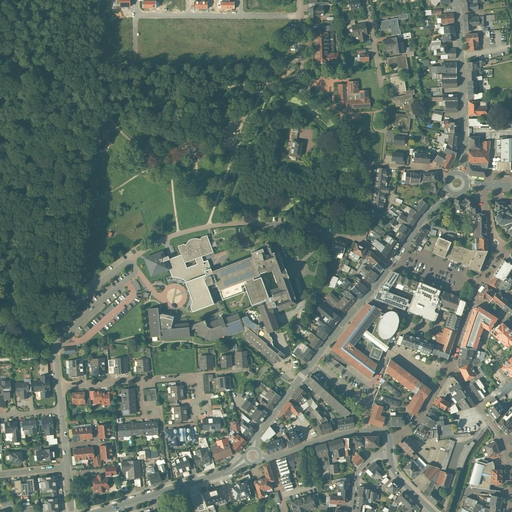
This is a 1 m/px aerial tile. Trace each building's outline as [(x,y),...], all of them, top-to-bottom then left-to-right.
[(358,0),(355,0),(349,1),(350,6),(351,10),(355,9),(359,8),(360,8),(358,0)] [(471,4),(462,5),(463,12),(472,11),(471,4)] [(314,8),(308,8),(309,18),(318,18),(317,8),(314,8)] [(453,14),(440,15),(441,24),(453,23),(453,14)] [(471,15),(463,15),(463,23),(472,23),(479,22),(479,17),(471,18),(471,15)] [(397,19),(391,20),(381,22),(382,30),(390,28),(391,36),(397,35),(400,34),(400,30),(399,30),(397,19)] [(472,23),(463,23),(464,31),(472,30),(472,26),(472,23)] [(354,26),(352,26),(352,28),(353,31),(353,36),(358,36),(359,42),(366,41),(365,34),(367,34),(365,24),(354,26)] [(329,26),(324,26),(324,31),(323,32),(323,33),(324,33),(324,31),(326,31),(326,30),(330,30),(331,50),(331,53),(333,53),(333,34),(334,34),(334,26),(329,26)] [(454,26),(443,27),(444,34),(454,33),(454,26)] [(323,32),(322,32),(319,32),(317,34),(316,34),(316,32),(314,33),(314,47),(314,50),(315,50),(315,64),(320,64),(320,65),(324,64),(324,63),(338,63),(338,54),(331,54),(331,53),(331,50),(330,30),(326,30),(326,31),(324,31),(324,33),(323,33),(323,32)] [(454,33),(444,34),(444,37),(442,37),(443,42),(445,41),(445,42),(455,41),(454,33)] [(477,34),(466,35),(466,43),(467,43),(467,46),(468,51),(480,50),(480,44),(478,44),(477,34)] [(401,39),(396,40),(396,38),(384,40),(385,49),(393,48),(394,55),(401,53),(404,53),(401,39)] [(455,49),(441,49),(437,50),(437,56),(440,55),(441,59),(447,59),(456,59),(455,49)] [(404,53),(401,53),(402,56),(387,59),(389,68),(389,67),(393,67),(394,68),(394,66),(398,66),(399,73),(400,73),(408,71),(405,58),(414,57),(413,51),(404,53)] [(456,63),(443,63),(443,66),(443,68),(440,69),(440,73),(455,73),(456,73),(456,63)] [(476,63),(467,63),(467,71),(475,71),(476,71),(476,67),(476,63)] [(467,71),(466,71),(467,81),(468,81),(475,81),(475,77),(475,71),(467,71)] [(399,73),(392,74),(392,78),(391,79),(393,93),(404,91),(405,91),(404,83),(403,84),(401,77),(400,73),(399,73)] [(442,80),(441,80),(442,82),(442,88),(456,87),(456,80),(442,80)] [(475,81),(468,81),(468,93),(478,93),(478,89),(477,89),(477,81),(478,81),(478,80),(475,81)] [(346,87),(346,84),(338,85),(339,99),(342,99),(342,101),(341,101),(339,104),(339,106),(340,107),(340,108),(341,108),(342,108),(344,108),(347,106),(347,104),(352,104),(352,108),(370,107),(369,99),(368,99),(367,90),(360,91),(360,92),(358,92),(357,81),(347,82),(348,87),(346,87)] [(405,95),(394,97),(395,107),(403,106),(403,107),(404,110),(406,110),(412,109),(414,109),(412,95),(411,94),(405,95)] [(457,101),(445,101),(445,112),(457,112),(457,101)] [(486,102),(468,102),(468,116),(486,116),(486,102)] [(412,109),(406,110),(405,115),(410,116),(415,117),(412,109)] [(433,113),(432,113),(432,116),(433,116),(432,120),(441,122),(442,116),(433,113)] [(405,115),(396,114),(395,124),(398,124),(398,125),(399,125),(399,124),(403,125),(402,130),(408,131),(410,116),(405,115)] [(491,125),(482,125),(481,124),(479,124),(479,126),(479,128),(511,128),(511,119),(491,123),(491,125)] [(457,123),(450,123),(450,121),(444,121),(444,128),(447,128),(448,134),(457,135),(457,123)] [(448,135),(441,133),(440,137),(438,136),(439,135),(434,134),(433,139),(437,141),(447,145),(448,135)] [(405,136),(394,134),(393,142),(404,144),(405,136)] [(457,135),(448,134),(448,135),(447,145),(456,148),(457,135)] [(479,137),(468,137),(468,149),(479,149),(479,142),(479,141),(479,140),(479,139),(479,138),(479,137)] [(511,138),(500,140),(500,162),(511,162),(511,144),(511,138)] [(296,140),(293,140),(290,156),(300,158),(303,142),(296,140)] [(447,145),(437,141),(435,144),(434,148),(440,150),(441,149),(444,151),(447,145)] [(490,141),(483,142),(482,142),(479,142),(479,149),(468,149),(468,152),(483,152),(483,154),(489,154),(490,141)] [(447,145),(444,151),(455,158),(455,157),(456,148),(447,145)] [(444,151),(441,149),(440,150),(433,161),(448,170),(455,158),(444,151)] [(403,153),(392,151),(391,159),(402,161),(403,153)] [(483,152),(468,152),(469,161),(468,161),(468,166),(469,166),(475,167),(475,166),(481,166),(481,168),(487,169),(488,166),(489,154),(483,154),(483,152)] [(412,153),(412,155),(411,162),(429,164),(430,155),(418,154),(412,153)] [(475,167),(469,166),(469,175),(469,176),(486,178),(487,169),(481,168),(475,167)] [(377,169),(373,208),(381,209),(382,209),(383,209),(383,206),(382,206),(382,199),(384,199),(384,197),(383,196),(383,193),(384,193),(385,190),(383,190),(384,183),(385,183),(386,181),(384,180),(385,177),(386,177),(386,174),(385,174),(386,169),(377,169)] [(420,174),(411,173),(410,181),(410,183),(419,184),(420,174)] [(436,173),(423,174),(422,183),(437,181),(436,173)] [(437,182),(419,186),(422,196),(429,194),(429,195),(436,193),(438,190),(437,182)] [(472,199),(468,200),(468,198),(464,199),(464,200),(462,201),(462,200),(458,200),(458,199),(454,199),(455,210),(459,209),(459,211),(464,210),(463,207),(465,207),(465,208),(469,207),(469,209),(471,209),(474,208),(473,204),(472,199)] [(421,200),(416,207),(415,205),(412,208),(422,215),(428,206),(425,203),(425,202),(423,200),(422,200),(421,200)] [(511,202),(511,204),(509,205),(508,205),(508,206),(505,205),(505,204),(506,203),(505,202),(505,203),(503,203),(503,202),(502,202),(499,202),(499,201),(498,202),(496,202),(495,201),(495,202),(495,205),(495,209),(495,211),(494,211),(495,212),(495,211),(497,212),(497,213),(496,213),(497,214),(495,216),(494,216),(493,217),(495,217),(494,220),(493,220),(494,221),(495,221),(496,223),(495,225),(496,225),(497,224),(500,225),(500,226),(501,226),(501,225),(504,225),(503,227),(502,228),(502,229),(503,228),(505,230),(505,231),(505,232),(506,231),(508,230),(507,232),(506,233),(506,234),(508,233),(510,235),(510,237),(511,237),(511,236),(511,235),(511,236),(511,202)] [(410,214),(409,216),(416,221),(420,214),(413,210),(410,214)] [(479,214),(475,214),(475,218),(475,227),(474,227),(474,237),(475,237),(486,238),(486,215),(479,214)] [(407,219),(401,215),(398,219),(404,223),(407,219)] [(396,220),(392,216),(389,222),(392,225),(394,227),(394,226),(395,225),(397,221),(397,220),(396,220)] [(409,216),(407,219),(404,223),(411,228),(416,221),(409,216)] [(391,226),(384,222),(382,224),(384,226),(383,228),(386,230),(388,232),(391,234),(392,232),(390,230),(391,230),(389,229),(391,226)] [(380,229),(372,224),(369,229),(376,234),(380,229)] [(403,225),(401,224),(398,229),(397,231),(405,236),(410,229),(403,225)] [(416,235),(423,239),(424,237),(428,231),(421,227),(416,235)] [(380,229),(376,234),(381,237),(385,233),(380,229)] [(405,236),(397,231),(396,233),(392,238),(400,243),(405,236)] [(391,234),(388,232),(383,240),(387,243),(387,242),(388,243),(386,245),(395,251),(400,244),(391,238),(393,235),(391,234)] [(454,235),(447,234),(445,240),(452,243),(454,235)] [(184,244),(178,246),(184,263),(213,252),(207,235),(201,238),(200,239),(199,239),(198,239),(197,239),(196,238),(195,238),(195,239),(194,239),(193,239),(192,239),(191,240),(190,240),(189,241),(188,241),(188,242),(187,243),(186,244),(186,245),(184,244)] [(423,239),(416,235),(411,243),(418,247),(423,239)] [(445,240),(438,237),(432,252),(479,271),(487,251),(470,250),(452,243),(445,240)] [(487,239),(475,238),(476,250),(479,250),(487,251),(487,239)] [(340,239),(339,241),(334,239),(331,250),(336,252),(335,253),(337,254),(338,252),(343,254),(346,243),(341,241),(342,240),(340,239)] [(385,247),(375,239),(373,242),(372,244),(381,253),(385,247)] [(273,242),(271,243),(271,242),(269,242),(267,242),(265,244),(266,245),(264,246),(267,255),(276,252),(273,242)] [(353,242),(347,254),(350,256),(352,252),(357,244),(353,242)] [(366,249),(357,244),(352,252),(356,254),(359,256),(362,257),(366,249)] [(395,251),(386,245),(385,247),(381,253),(389,260),(395,251)] [(361,263),(356,271),(359,273),(367,260),(365,258),(371,252),(366,249),(362,257),(361,258),(362,259),(360,262),(361,263)] [(163,251),(144,258),(151,277),(169,270),(166,261),(169,260),(168,256),(165,258),(163,251)] [(252,256),(212,272),(213,273),(212,274),(212,273),(210,274),(209,274),(209,275),(209,276),(204,279),(200,269),(195,271),(197,275),(195,275),(188,278),(197,301),(201,300),(202,301),(206,299),(207,302),(212,300),(207,286),(216,282),(222,300),(243,292),(240,282),(242,281),(261,274),(267,271),(267,272),(273,270),(275,275),(274,275),(274,276),(276,283),(277,282),(278,288),(275,289),(274,287),(270,288),(271,292),(273,297),(275,303),(271,305),(271,307),(272,306),(273,308),(276,307),(275,305),(276,305),(278,311),(289,307),(289,306),(291,306),(292,306),(297,304),(295,299),(295,298),(294,299),(294,297),(294,296),(288,279),(289,278),(285,268),(284,269),(277,251),(276,252),(267,255),(262,257),(254,260),(252,256)] [(380,260),(371,252),(365,258),(367,260),(374,266),(380,260)] [(374,266),(373,266),(380,272),(385,265),(380,260),(374,266)] [(511,264),(505,261),(503,261),(493,276),(504,281),(506,279),(511,269),(511,264)] [(346,265),(344,264),(342,270),(347,274),(350,268),(346,265)] [(371,270),(365,266),(362,271),(367,275),(371,270)] [(399,271),(393,269),(373,297),(404,309),(409,298),(388,290),(393,282),(394,281),(398,274),(399,271)] [(366,276),(364,279),(371,284),(378,275),(371,270),(367,275),(366,276)] [(268,293),(261,274),(242,281),(250,304),(264,298),(265,300),(273,297),(271,292),(268,293)] [(412,279),(401,275),(401,276),(398,274),(394,281),(395,281),(395,282),(397,284),(396,288),(410,294),(415,282),(412,280),(412,279)] [(333,276),(328,287),(334,288),(336,283),(338,278),(333,276)] [(504,281),(493,276),(488,284),(497,289),(497,288),(506,293),(510,285),(504,281)] [(351,284),(345,280),(340,286),(347,291),(348,291),(353,285),(351,284)] [(360,282),(359,281),(357,283),(356,284),(355,287),(363,295),(368,289),(360,282)] [(434,289),(418,283),(413,295),(407,311),(434,323),(438,312),(440,309),(438,309),(438,308),(434,306),(437,298),(440,292),(439,292),(439,293),(433,291),(434,289)] [(486,285),(478,295),(484,300),(492,290),(486,285)] [(363,295),(355,287),(350,292),(358,300),(363,295)] [(492,290),(484,300),(489,303),(491,299),(496,293),(492,290)] [(459,298),(440,291),(440,292),(437,298),(441,300),(438,308),(438,309),(440,309),(448,312),(449,311),(450,311),(454,312),(459,298)] [(339,301),(330,292),(326,296),(328,299),(326,302),(333,308),(335,306),(338,308),(339,307),(336,305),(339,301)] [(356,299),(348,292),(347,293),(345,296),(344,297),(348,301),(350,300),(353,303),(356,299)] [(497,293),(496,293),(491,299),(501,307),(506,301),(501,296),(497,293)] [(511,300),(503,293),(501,296),(506,301),(511,305),(511,300)] [(265,300),(266,303),(270,302),(271,305),(275,303),(273,297),(265,300)] [(348,301),(344,297),(339,301),(336,305),(339,307),(344,312),(353,303),(350,300),(348,301)] [(467,301),(459,298),(454,312),(454,313),(462,316),(467,301)] [(511,305),(506,301),(501,307),(509,314),(511,311),(511,305)] [(266,303),(259,306),(262,312),(260,312),(261,315),(268,333),(278,329),(272,312),(273,312),(271,307),(271,305),(270,302),(266,303)] [(331,311),(322,303),(316,311),(320,314),(322,313),(326,317),(331,311)] [(367,304),(332,349),(371,378),(373,373),(375,372),(374,371),(376,365),(372,362),(363,355),(351,347),(360,336),(365,329),(371,321),(378,311),(380,309),(374,307),(375,307),(373,305),(372,306),(367,304)] [(151,338),(160,337),(160,330),(158,315),(158,308),(148,309),(151,338)] [(472,312),(460,347),(473,350),(480,327),(490,334),(497,324),(477,310),(472,312)] [(333,313),(331,311),(326,317),(323,320),(325,323),(326,323),(332,328),(340,319),(333,313)] [(378,311),(371,321),(375,324),(371,334),(365,329),(360,336),(368,342),(363,355),(372,362),(375,359),(379,360),(383,350),(382,350),(385,345),(387,347),(391,337),(392,336),(392,335),(393,335),(394,334),(395,332),(396,329),(397,329),(398,326),(398,324),(398,322),(398,320),(400,321),(400,320),(398,320),(398,317),(397,316),(396,314),(396,313),(394,312),(393,311),(391,311),(390,311),(388,312),(387,312),(386,313),(384,314),(378,311)] [(461,317),(453,314),(450,313),(445,327),(457,331),(461,317)] [(174,317),(162,314),(161,315),(158,315),(160,330),(171,329),(172,325),(174,317)] [(268,333),(261,315),(259,315),(258,325),(255,324),(251,322),(248,319),(246,316),(242,318),(240,319),(238,314),(223,319),(222,318),(218,319),(219,320),(206,324),(205,320),(195,324),(196,325),(197,328),(199,334),(211,339),(224,335),(224,336),(243,329),(243,328),(244,327),(246,331),(244,334),(259,348),(259,349),(274,362),(278,357),(279,358),(281,356),(279,354),(280,353),(274,347),(271,341),(272,341),(271,337),(270,337),(268,333)] [(332,329),(325,323),(323,320),(319,317),(317,321),(323,326),(321,329),(327,334),(332,329)] [(171,329),(160,330),(160,337),(161,340),(190,337),(189,331),(189,327),(189,323),(172,325),(171,329)] [(511,344),(511,334),(500,325),(492,335),(508,349),(511,344)] [(327,334),(321,329),(318,327),(316,329),(319,331),(316,335),(323,340),(327,334)] [(456,332),(445,327),(442,334),(439,343),(451,347),(452,347),(456,332)] [(316,337),(310,332),(306,336),(313,341),(316,337)] [(420,341),(404,335),(403,337),(400,344),(405,346),(417,350),(417,349),(420,341)] [(403,337),(399,336),(396,344),(404,347),(405,346),(400,344),(403,337)] [(313,341),(310,345),(316,350),(322,341),(316,337),(313,341)] [(433,345),(426,343),(427,341),(424,340),(423,342),(420,341),(417,349),(420,350),(420,351),(429,354),(432,355),(433,354),(436,345),(433,344),(433,345)] [(300,341),(293,351),(292,352),(294,353),(298,349),(302,351),(303,350),(302,350),(305,345),(300,341)] [(293,351),(286,345),(283,349),(290,355),(292,352),(293,351)] [(314,352),(305,345),(302,350),(303,350),(302,351),(298,356),(306,363),(306,362),(306,363),(314,352)] [(441,357),(444,347),(436,345),(433,354),(441,357)] [(444,347),(441,357),(447,359),(450,350),(444,347)] [(473,350),(460,347),(458,358),(468,361),(470,361),(471,356),(473,350)] [(246,352),(236,353),(237,367),(247,366),(246,352)] [(230,355),(221,356),(222,368),(231,367),(230,355)] [(211,356),(200,357),(200,362),(201,369),(212,369),(211,356)] [(104,358),(92,359),(92,367),(105,366),(104,358)] [(468,361),(458,358),(457,365),(458,367),(468,364),(468,361)] [(127,359),(114,360),(114,367),(115,373),(127,373),(127,359)] [(148,359),(137,360),(138,366),(134,367),(134,372),(149,371),(148,359)] [(83,360),(70,361),(70,369),(83,368),(83,360)] [(419,382),(389,360),(385,371),(386,371),(412,391),(419,382)] [(47,362),(40,363),(41,377),(48,376),(47,362)] [(469,364),(459,369),(465,381),(476,375),(471,366),(470,364),(469,364)] [(488,374),(481,365),(478,368),(479,370),(479,371),(484,377),(483,377),(484,377),(488,374)] [(105,366),(92,367),(93,375),(106,374),(105,366)] [(83,368),(70,369),(71,377),(84,376),(83,368)] [(412,391),(386,371),(383,379),(381,378),(379,381),(381,383),(371,407),(374,407),(375,404),(382,406),(379,416),(385,418),(383,422),(385,422),(390,422),(390,410),(396,412),(405,414),(406,414),(410,420),(413,415),(412,414),(412,415),(411,414),(412,414),(406,411),(415,394),(412,391)] [(311,378),(310,376),(308,378),(308,379),(306,377),(303,382),(308,386),(309,386),(310,386),(312,388),(313,389),(312,390),(315,392),(316,393),(317,393),(319,395),(321,396),(320,397),(321,397),(323,400),(324,401),(325,400),(327,402),(329,403),(328,404),(331,406),(332,408),(333,407),(335,409),(337,410),(336,411),(338,413),(342,416),(342,415),(343,416),(344,416),(344,419),(346,419),(345,416),(348,415),(349,414),(351,412),(349,410),(348,411),(346,409),(343,406),(339,403),(336,399),(332,396),(329,394),(326,390),(322,387),(318,384),(315,381),(311,378)] [(225,377),(217,378),(217,385),(220,384),(221,389),(225,389),(230,389),(229,377),(228,377),(228,378),(225,378),(225,377)] [(447,379),(437,396),(443,399),(447,393),(448,394),(450,392),(448,389),(451,386),(458,383),(453,377),(451,377),(447,379)] [(41,382),(35,382),(35,381),(34,381),(35,391),(43,391),(43,397),(41,397),(41,398),(49,397),(49,390),(48,378),(45,378),(45,381),(41,382),(41,381),(41,382)] [(478,380),(469,386),(474,393),(483,387),(478,380)] [(0,406),(5,407),(4,401),(6,401),(6,399),(9,399),(9,394),(11,394),(10,389),(10,385),(10,381),(5,381),(0,381),(0,388),(2,388),(2,394),(4,394),(4,397),(0,396),(0,406)] [(30,382),(16,383),(16,393),(22,392),(22,398),(27,398),(27,391),(31,390),(30,382)] [(458,383),(451,386),(448,389),(450,392),(455,389),(456,391),(462,387),(459,382),(458,383)] [(415,394),(406,411),(412,414),(411,414),(412,415),(412,414),(413,415),(415,415),(423,400),(424,400),(424,399),(427,396),(428,395),(427,395),(430,391),(428,390),(420,383),(415,394)] [(299,387),(291,397),(297,401),(299,402),(303,396),(306,393),(299,387)] [(456,391),(451,394),(453,396),(449,403),(451,405),(452,406),(454,404),(456,403),(458,401),(468,395),(462,387),(456,391)] [(483,387),(474,393),(479,400),(487,395),(483,388),(484,387),(483,387)] [(281,397),(270,389),(264,396),(269,400),(275,404),(281,397)] [(127,391),(126,390),(123,390),(122,392),(123,402),(135,401),(135,396),(134,396),(133,390),(127,391)] [(99,392),(98,393),(94,393),(94,400),(94,402),(97,402),(98,403),(102,403),(102,405),(101,391),(99,392)] [(105,394),(104,393),(101,393),(101,391),(102,405),(106,404),(107,403),(110,403),(109,398),(109,394),(108,394),(105,394)] [(76,394),(75,394),(75,393),(72,394),(73,405),(84,404),(85,404),(84,399),(84,393),(79,393),(78,393),(77,393),(76,394)] [(468,395),(458,401),(461,406),(461,407),(461,411),(475,406),(468,395)] [(308,400),(303,396),(299,402),(302,405),(308,400)] [(443,399),(437,396),(433,403),(440,408),(440,407),(444,400),(443,399)] [(302,405),(298,408),(301,412),(309,406),(311,406),(314,410),(318,407),(313,401),(314,401),(310,397),(308,400),(302,405)] [(260,408),(248,398),(242,406),(254,416),(260,408)] [(275,404),(269,400),(267,402),(264,406),(270,410),(275,404)] [(448,403),(444,400),(440,407),(444,410),(448,403)] [(135,401),(123,402),(123,413),(136,412),(135,408),(134,406),(136,406),(135,401)] [(288,401),(280,412),(288,417),(290,414),(296,407),(288,401)] [(504,410),(497,402),(487,409),(494,420),(504,410)] [(374,407),(369,422),(382,427),(383,422),(385,418),(379,416),(382,406),(375,404),(374,407)] [(296,407),(290,414),(294,419),(302,413),(301,412),(298,408),(297,406),(296,407)] [(314,410),(312,412),(319,420),(324,416),(325,415),(318,407),(314,410)] [(511,426),(511,407),(502,418),(503,419),(511,427),(511,426)] [(267,413),(260,408),(254,416),(252,418),(259,424),(267,413)] [(435,413),(429,409),(425,415),(434,421),(436,422),(443,420),(443,417),(436,418),(433,416),(435,413)] [(396,412),(390,410),(390,422),(390,427),(404,426),(410,422),(411,421),(410,420),(406,414),(405,414),(396,412)] [(434,421),(425,415),(420,423),(424,426),(425,425),(427,426),(430,428),(432,426),(434,421),(436,422),(434,421)] [(327,420),(324,416),(319,420),(321,423),(321,424),(328,423),(327,420)] [(213,419),(203,419),(203,429),(207,429),(207,431),(210,430),(210,428),(213,428),(213,429),(220,429),(219,418),(213,419)] [(338,426),(354,423),(353,418),(346,419),(344,419),(337,420),(338,426)] [(53,419),(42,420),(42,430),(46,430),(48,429),(48,435),(53,435),(54,435),(53,429),(54,429),(53,419)] [(511,428),(511,427),(503,419),(497,425),(507,434),(511,429),(511,428)] [(443,420),(436,422),(437,426),(441,425),(442,436),(453,434),(452,424),(444,426),(443,420)] [(36,421),(22,421),(23,422),(23,430),(24,430),(31,430),(31,433),(37,433),(36,421)] [(17,422),(5,423),(6,432),(6,434),(12,433),(18,433),(18,432),(17,422)] [(321,424),(318,425),(321,435),(333,432),(330,422),(328,423),(321,424)] [(144,423),(130,424),(131,436),(145,435),(144,423)] [(130,424),(118,425),(119,436),(123,436),(131,436),(130,424)] [(235,425),(231,426),(233,431),(230,433),(233,442),(235,443),(240,437),(238,435),(239,433),(238,430),(237,424),(235,425)] [(255,430),(249,425),(245,430),(242,433),(249,438),(255,430)] [(274,432),(270,426),(266,431),(270,436),(274,432)] [(418,427),(414,433),(422,439),(438,437),(437,430),(428,431),(423,429),(418,427)] [(185,428),(179,428),(179,430),(177,430),(175,429),(174,430),(171,430),(171,438),(172,444),(173,443),(174,444),(176,445),(179,444),(179,443),(181,443),(181,441),(186,441),(186,439),(187,441),(189,441),(191,440),(192,439),(192,436),(193,435),(192,434),(192,429),(190,429),(188,428),(187,429),(185,429),(185,428)] [(53,435),(48,435),(48,429),(46,430),(47,440),(54,439),(53,435)] [(301,442),(293,430),(287,432),(291,438),(294,444),(301,442)] [(270,436),(266,431),(261,438),(264,441),(270,436)] [(20,432),(18,432),(18,433),(12,433),(13,442),(21,442),(20,434),(20,432)] [(287,432),(282,435),(286,441),(291,438),(287,432)] [(270,436),(264,441),(266,444),(273,442),(275,441),(270,436)] [(363,436),(353,437),(353,443),(355,442),(354,446),(356,446),(360,446),(363,446),(364,442),(363,436)] [(378,436),(365,436),(365,448),(378,447),(378,442),(378,436)] [(205,437),(198,438),(199,442),(199,445),(207,443),(205,437)] [(235,443),(233,445),(233,448),(238,452),(246,442),(240,437),(235,443)] [(352,437),(343,438),(344,445),(345,448),(349,448),(352,448),(352,437)] [(418,447),(408,437),(404,441),(402,439),(398,444),(411,457),(415,453),(413,451),(418,447)] [(291,438),(286,441),(288,449),(294,446),(294,444),(291,438)] [(225,439),(218,442),(219,446),(217,447),(213,449),(214,454),(214,456),(216,458),(218,458),(231,454),(227,442),(226,439),(225,439)] [(273,442),(275,450),(277,450),(283,448),(280,439),(275,441),(273,442)] [(341,439),(335,440),(337,449),(338,448),(342,447),(343,447),(343,446),(341,439)] [(335,440),(328,442),(330,451),(337,449),(335,440)] [(455,442),(449,440),(445,451),(451,453),(455,442)] [(490,444),(485,446),(487,451),(482,453),(484,457),(487,456),(487,457),(499,453),(495,443),(495,442),(494,441),(493,441),(492,441),(491,442),(490,442),(490,443),(490,444)] [(275,450),(273,442),(266,444),(265,444),(268,452),(275,450)] [(325,443),(315,447),(318,458),(321,457),(328,455),(327,452),(328,451),(325,443)] [(463,450),(459,460),(457,469),(461,471),(464,462),(468,453),(471,447),(469,446),(467,445),(463,450)] [(204,448),(197,450),(198,455),(194,456),(197,465),(202,463),(209,461),(206,452),(205,453),(204,448)] [(54,449),(45,450),(45,451),(37,452),(37,456),(38,455),(38,461),(46,460),(55,459),(54,449)] [(337,449),(330,451),(333,450),(335,461),(338,460),(337,450),(337,449)] [(149,450),(138,451),(139,459),(150,458),(149,450)] [(157,450),(149,450),(150,458),(153,457),(158,457),(157,450)] [(173,468),(176,479),(196,473),(196,470),(191,471),(188,458),(192,457),(190,450),(180,453),(181,457),(173,459),(175,467),(173,468)] [(451,453),(445,451),(440,466),(446,468),(451,453)] [(22,452),(14,453),(9,454),(10,462),(14,462),(15,462),(16,462),(20,462),(23,462),(22,455),(22,452)] [(299,452),(292,455),(295,464),(301,462),(302,462),(299,452)] [(419,458),(415,453),(411,457),(414,460),(415,462),(419,458)] [(364,460),(358,454),(352,460),(352,461),(357,466),(364,460)] [(292,455),(287,457),(290,466),(293,465),(295,464),(292,455)] [(328,455),(321,457),(322,460),(321,461),(323,469),(329,467),(329,465),(328,458),(328,455)] [(285,457),(276,461),(286,491),(293,489),(292,484),(290,474),(286,457),(285,457)] [(415,462),(414,460),(411,462),(418,471),(422,469),(415,462)] [(487,461),(482,460),(480,461),(480,462),(477,461),(469,487),(489,490),(490,484),(491,484),(491,470),(494,470),(493,467),(494,467),(492,461),(488,463),(487,461)] [(138,461),(122,463),(123,469),(128,469),(129,477),(140,476),(138,461)] [(411,462),(408,464),(406,466),(403,469),(410,478),(412,476),(413,477),(416,475),(415,474),(418,471),(411,462)] [(163,463),(156,466),(159,474),(166,472),(163,463)] [(266,478),(254,481),(259,498),(264,496),(262,491),(266,490),(267,491),(272,490),(269,482),(274,481),(269,463),(262,466),(266,478)] [(380,468),(374,463),(368,469),(374,474),(375,474),(380,469),(380,468)] [(435,467),(427,464),(422,469),(418,471),(420,474),(422,472),(426,477),(435,467)] [(337,465),(329,465),(329,467),(330,474),(338,473),(337,465)] [(156,466),(150,468),(151,473),(149,474),(149,475),(146,476),(148,480),(150,480),(152,484),(161,481),(159,474),(156,466)] [(115,467),(105,468),(106,476),(116,475),(115,467)] [(430,481),(426,488),(423,492),(427,496),(432,490),(434,484),(439,470),(439,468),(435,467),(426,477),(430,481)] [(384,473),(380,469),(375,474),(379,478),(384,473)] [(444,472),(439,470),(434,484),(439,485),(448,488),(452,475),(444,472)] [(494,470),(491,470),(491,484),(501,484),(501,470),(494,470)] [(166,472),(159,474),(161,481),(168,478),(167,472),(166,472)] [(54,476),(42,478),(41,478),(42,478),(42,482),(41,482),(41,489),(43,488),(43,492),(43,493),(44,493),(44,492),(56,491),(57,491),(56,491),(56,485),(56,482),(55,477),(55,476),(54,476)] [(103,478),(103,477),(98,478),(93,479),(94,489),(99,489),(99,492),(101,492),(103,492),(104,491),(104,489),(108,488),(107,478),(103,478)] [(22,480),(14,480),(15,492),(21,491),(22,495),(27,495),(27,491),(36,490),(35,478),(27,479),(27,483),(22,484),(22,480)] [(341,481),(338,482),(337,482),(336,483),(335,482),(332,486),(333,488),(334,490),(338,489),(338,488),(341,488),(349,489),(349,478),(342,478),(341,481)] [(392,480),(385,487),(392,494),(399,487),(392,480)] [(237,484),(230,486),(235,502),(252,496),(247,481),(240,483),(240,482),(236,483),(237,484)] [(367,487),(359,486),(358,496),(366,497),(371,500),(374,502),(376,493),(371,492),(371,490),(367,490),(367,487)] [(386,487),(380,492),(388,498),(392,494),(386,487)] [(221,488),(203,494),(207,505),(204,506),(206,511),(211,511),(215,509),(213,504),(220,502),(220,504),(222,504),(224,503),(225,502),(221,488)] [(349,489),(341,488),(339,488),(338,492),(341,492),(341,497),(340,501),(348,502),(349,489)] [(436,494),(432,490),(427,496),(426,497),(434,505),(440,498),(436,494)] [(403,492),(397,497),(401,501),(403,503),(409,497),(403,492)] [(305,497),(302,498),(291,501),(293,511),(306,511),(307,511),(306,510),(315,507),(311,495),(305,497)] [(495,496),(491,495),(489,503),(489,505),(490,506),(500,507),(502,497),(498,497),(498,496),(495,496)] [(366,497),(358,496),(357,504),(365,505),(366,497)] [(415,503),(409,497),(403,503),(404,504),(408,508),(409,509),(415,503)] [(476,501),(466,497),(464,502),(474,507),(475,503),(476,503),(476,501)] [(57,498),(44,499),(44,500),(44,504),(43,504),(44,510),(45,510),(45,511),(58,511),(58,507),(59,507),(58,504),(57,499),(57,498)] [(464,502),(463,502),(461,507),(462,508),(469,511),(481,511),(480,511),(481,510),(474,507),(464,502)]
